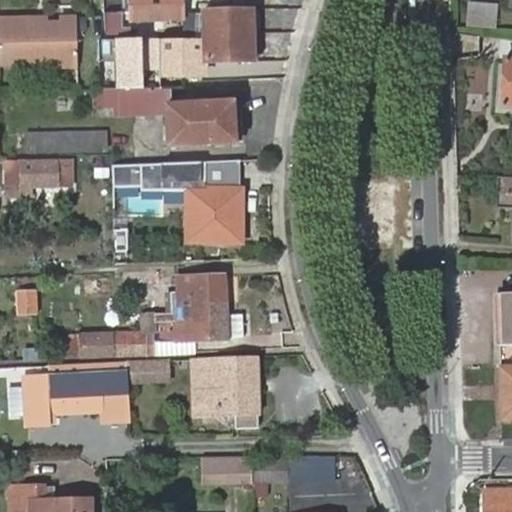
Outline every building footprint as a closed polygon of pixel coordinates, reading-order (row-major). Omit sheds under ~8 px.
[(181,0),(130,0),(130,10),(125,10),(126,20),(131,20),(182,18),(182,16),(181,0)] [(498,30),(500,3),(469,0),(466,27),(498,30)] [(97,40),(96,86),(169,85),(182,85),(182,78),(202,78),(202,60),(252,59),(250,9),(200,10),(200,15),(201,38),(182,38),(131,39),(121,40),(97,40)] [(182,18),(182,38),(201,38),(200,15),(182,16),(182,18)] [(27,17),(0,18),(0,63),(28,62),(28,66),(76,66),(75,17),(53,17),(53,22),(40,22),(27,23),(27,17)] [(131,20),(131,39),(182,38),(182,18),(131,20)] [(121,20),(121,40),(131,39),(131,20),(126,20),(121,20)] [(511,66),(500,66),(495,114),(511,115),(511,66)] [(96,86),(91,87),(92,101),(111,101),(112,111),(162,110),(163,140),(231,139),(229,95),(168,96),(169,85),(96,86)] [(17,129),(17,155),(100,153),(99,126),(17,129)] [(0,129),(0,155),(17,155),(17,129),(0,129)] [(69,162),(4,164),(6,188),(70,185),(69,162)] [(118,164),(119,183),(151,183),(149,163),(118,164)] [(511,177),(498,177),(495,208),(511,209),(511,177)] [(235,209),(235,190),(186,190),(187,242),(241,241),(241,210),(235,209)] [(157,294),(157,272),(126,274),(126,296),(157,294)] [(228,318),(227,276),(180,278),(179,291),(173,291),(173,314),(155,315),(156,333),(156,342),(192,341),(228,340),(228,318)] [(15,290),(16,315),(34,315),(34,290),(15,290)] [(511,421),(511,294),(499,295),(505,422),(511,421)] [(228,318),(228,340),(244,340),(243,317),(228,318)] [(109,335),(110,356),(145,354),(144,342),(150,342),(149,333),(109,335)] [(156,333),(149,333),(150,342),(144,342),(145,354),(193,352),(192,341),(156,342),(156,333)] [(80,337),(81,357),(110,356),(109,335),(80,337)] [(17,346),(17,358),(34,356),(34,345),(17,346)] [(257,358),(204,359),(205,415),(225,414),(226,420),(233,420),(234,427),(256,426),(255,413),(261,412),(257,358)] [(190,359),(191,415),(205,415),(204,359),(190,359)] [(168,383),(168,360),(129,362),(130,384),(168,383)] [(121,396),(119,362),(101,363),(102,397),(121,396)] [(130,384),(129,362),(119,362),(121,396),(126,396),(131,396),(130,384)] [(102,397),(101,363),(46,366),(46,376),(23,377),(25,426),(48,425),(48,413),(102,411),(102,397)] [(121,396),(102,397),(102,411),(102,423),(131,422),(131,396),(126,396),(121,396)] [(291,456),(291,483),(336,484),(337,457),(291,456)] [(203,481),(251,480),(250,460),(203,459),(203,481)] [(250,460),(251,480),(287,480),(287,459),(250,460)] [(90,511),(88,493),(42,496),(40,484),(7,485),(9,511),(90,511)] [(511,511),(511,491),(484,492),(483,511),(511,511)]
